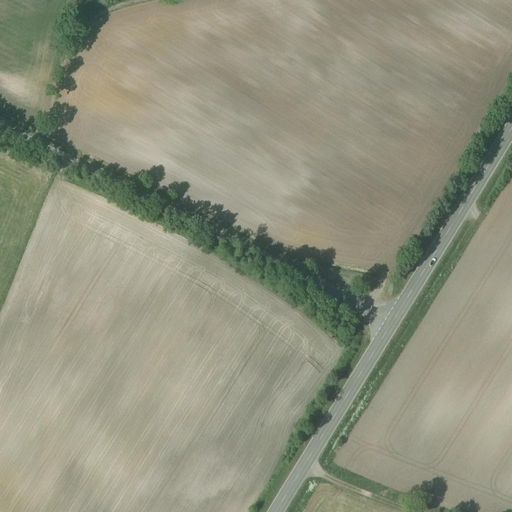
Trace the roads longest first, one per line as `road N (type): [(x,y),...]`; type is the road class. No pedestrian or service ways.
road 1 (unclassified): [(0,130),(391,319)]
road 2 (primary): [(391,319),(511,125)]
road 3 (primary): [(274,511),(391,319)]
